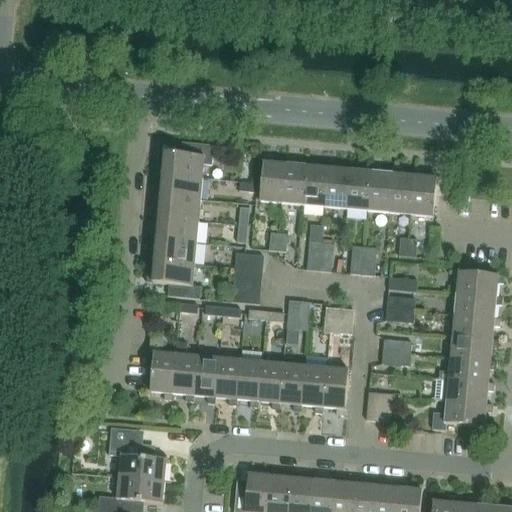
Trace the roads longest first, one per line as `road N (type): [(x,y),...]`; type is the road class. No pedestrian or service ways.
road 1 (tertiary): [(511,131),(141,96)]
road 2 (unclassified): [(511,25),(219,0)]
road 3 (residential): [(113,380),(141,96)]
road 4 (residential): [(192,511),(199,468),(224,447),(353,456)]
road 5 (residential): [(353,456),(511,471)]
road 6 (tertiary): [(141,96),(0,83)]
